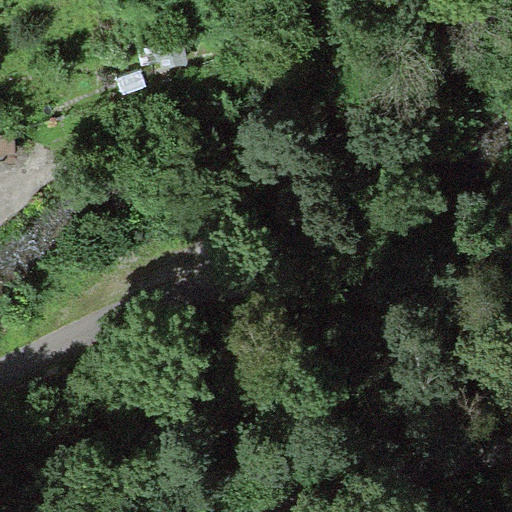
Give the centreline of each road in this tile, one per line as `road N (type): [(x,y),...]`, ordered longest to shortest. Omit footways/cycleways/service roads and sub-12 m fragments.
road 1 (residential): [(0,371),(60,344),(110,290),(151,268),(511,305)]
road 2 (residential): [(281,511),(511,435)]
